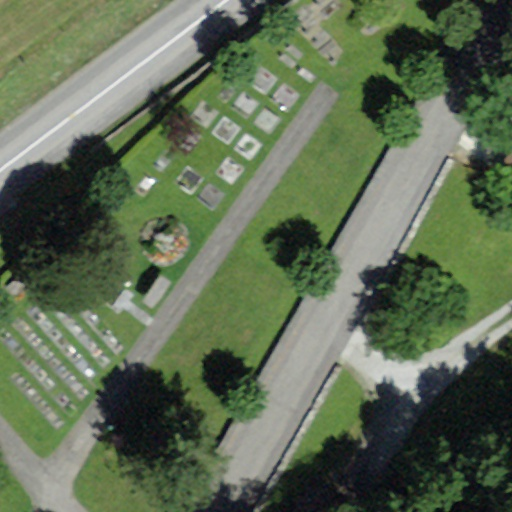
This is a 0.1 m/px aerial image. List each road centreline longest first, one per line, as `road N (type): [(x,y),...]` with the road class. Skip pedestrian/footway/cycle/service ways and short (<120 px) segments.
road 1 (unclassified): [(214,511),(504,0)]
road 2 (secondary): [(0,170),(226,0)]
